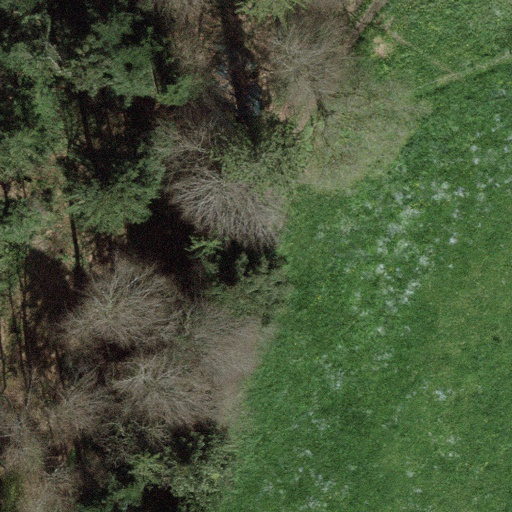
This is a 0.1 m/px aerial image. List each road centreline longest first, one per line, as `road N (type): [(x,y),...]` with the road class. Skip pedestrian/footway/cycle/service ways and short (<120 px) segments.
road 1 (track): [(176,511),(185,459),(301,97),(385,0)]
road 2 (track): [(54,511),(83,386),(223,170),(301,97)]
